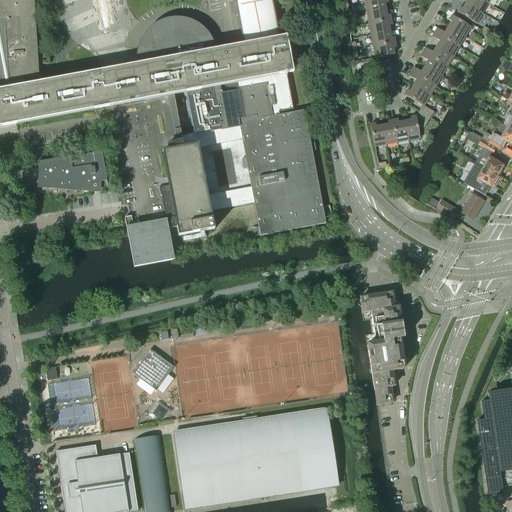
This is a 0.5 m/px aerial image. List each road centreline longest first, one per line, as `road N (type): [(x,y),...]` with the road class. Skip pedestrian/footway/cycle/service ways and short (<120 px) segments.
road 1 (secondary): [(445,511),(441,397),(496,271)]
road 2 (residential): [(32,511),(0,294)]
road 3 (secondary): [(457,302),(421,404),(432,511)]
road 4 (secondary): [(487,250),(451,250),(407,228),(337,136)]
road 5 (secondary): [(337,136),(360,214),(422,266)]
road 6 (secondary): [(337,136),(309,0)]
